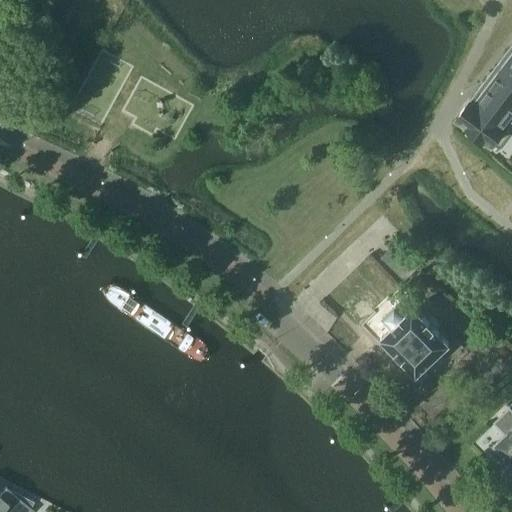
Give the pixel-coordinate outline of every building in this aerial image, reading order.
[(511,47),(498,64),(511,74),(511,47)] [(511,74),(498,64),(485,81),(511,101),(511,74)] [(472,97),(472,98),(511,128),(511,101),(485,81),(473,97),(472,97)] [(500,148),(511,132),(511,128),(472,98),(458,116),(468,123),(467,124),(486,138),(487,138),(500,148)] [(399,239),(382,255),(404,279),(422,263),(399,239)] [(108,286),(105,290),(105,298),(195,362),(203,360),(207,352),(204,342),(182,327),(118,284),(111,284),(108,286)] [(383,335),(382,336),(383,338),(385,339),(389,344),(391,345),(390,345),(395,350),(396,351),(397,352),(404,359),(417,374),(419,373),(418,372),(450,343),(435,327),(429,321),(414,305),(404,315),(395,306),(382,318),(391,327),(383,335)] [(507,433),(497,443),(509,456),(502,463),(511,473),(511,408),(511,407),(496,421),(507,433)] [(35,501),(8,488),(6,486),(0,493),(0,511),(32,511),(34,510),(31,508),(35,501)]
